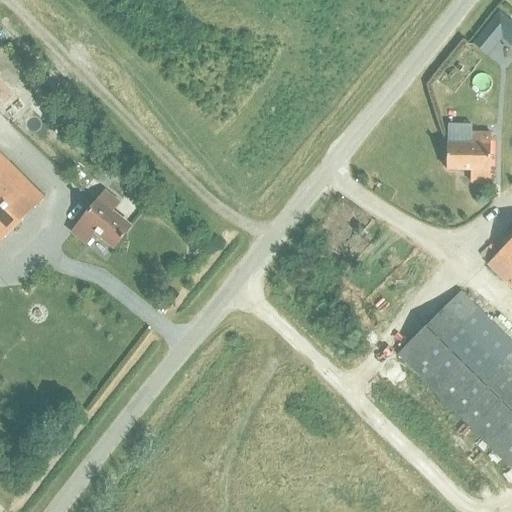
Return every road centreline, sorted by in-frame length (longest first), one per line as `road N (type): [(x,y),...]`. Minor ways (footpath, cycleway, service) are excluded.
road 1 (unclassified): [(59,511),(468,0)]
road 2 (track): [(285,331),(468,511)]
